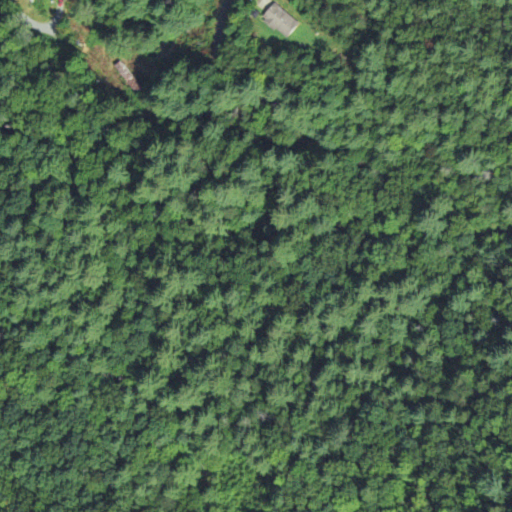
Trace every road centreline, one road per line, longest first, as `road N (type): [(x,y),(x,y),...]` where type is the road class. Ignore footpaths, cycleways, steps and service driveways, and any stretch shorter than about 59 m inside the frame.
road 1 (residential): [(511,261),(274,214),(103,141)]
road 2 (residential): [(103,141),(48,242),(62,287),(142,382),(173,511)]
road 3 (residential): [(103,141),(51,94),(3,0)]
